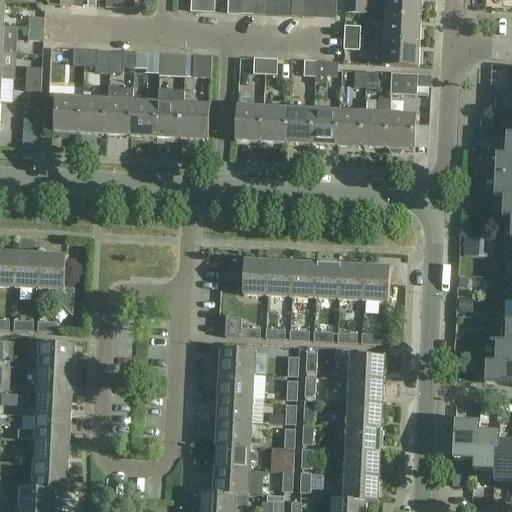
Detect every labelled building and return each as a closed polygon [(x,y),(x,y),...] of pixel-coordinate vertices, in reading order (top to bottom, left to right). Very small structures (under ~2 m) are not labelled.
[(72,0),(72,8),(84,8),(83,0),(72,0)] [(110,0),(110,10),(122,10),(122,0),(110,0)] [(134,0),(122,0),(122,10),(134,11),(134,0)] [(191,0),(191,14),(202,14),(203,0),(191,0)] [(203,0),(202,14),(214,15),(215,0),(203,0)] [(386,0),(385,17),(421,19),(422,0),(386,0)] [(242,1),(241,16),(253,17),(253,1),(242,1)] [(253,1),(253,17),(264,17),(265,2),(253,1)] [(292,3),(291,19),(303,19),(304,4),(292,3)] [(304,4),(303,19),(315,20),(316,4),(304,4)] [(420,44),(421,19),(385,17),(384,43),(420,44)] [(45,20),(38,20),(29,20),(29,31),(44,32),(45,20)] [(345,29),(345,40),(360,41),(361,30),(345,29)] [(43,44),(44,32),(29,31),(28,43),(43,44)] [(360,41),(345,40),(344,52),(360,52),(360,41)] [(419,70),(420,44),(384,43),(383,68),(419,70)] [(84,82),(85,68),(84,68),(85,52),(73,52),(72,67),(75,68),(74,82),(84,82)] [(96,68),(97,53),(85,52),(84,68),(85,68),(96,68)] [(122,70),(134,70),(135,55),(123,54),(122,70)] [(160,56),(147,55),(135,55),(134,70),(159,72),(160,56)] [(159,77),(185,78),(186,57),(160,56),(159,72),(159,77)] [(212,59),(186,57),(185,78),(211,80),(212,59)] [(266,62),(254,61),(253,76),(265,77),(266,62)] [(266,62),(265,77),(276,78),(277,62),(266,62)] [(303,79),(315,80),(315,64),(304,64),(303,79)] [(315,64),(315,80),(314,86),(327,87),(327,80),(337,80),(337,65),(315,64)] [(41,82),(42,71),(27,70),(26,82),(41,82)] [(354,90),(366,91),(367,75),(355,74),(354,90)] [(367,75),(366,91),(378,91),(378,76),(367,75)] [(391,102),(389,151),(390,151),(392,156),(401,157),(403,152),(415,153),(417,117),(397,116),(398,97),(418,98),(419,77),(392,76),(391,102)] [(41,82),(26,82),(25,93),(41,94),(41,82)] [(108,101),(106,138),(131,139),(133,102),(133,90),(109,89),(109,101),(108,101)] [(159,104),(157,140),(182,141),(184,105),(185,92),(172,91),(172,104),(159,104)] [(57,98),(57,99),(55,135),(81,136),(83,100),(57,98)] [(83,100),(81,136),(106,138),(108,101),(83,100)] [(365,114),(363,150),(389,152),(389,151),(391,102),(378,101),(377,115),(365,114)] [(133,102),(131,139),(157,140),(159,104),(133,102)] [(210,106),(184,105),(182,141),(208,143),(210,106)] [(238,107),(236,143),(236,144),(262,145),(264,109),(238,107)] [(264,109),(262,145),(287,146),(289,110),(264,109)] [(289,110),(287,146),(313,148),(315,111),(289,110)] [(338,149),(340,113),(315,111),(313,148),(338,149)] [(363,150),(365,114),(340,113),(338,149),(363,150)] [(39,134),(39,122),(24,121),(23,133),(39,134)] [(497,156),(496,177),(511,177),(511,157),(506,157),(506,156),(497,156)] [(511,198),(511,177),(496,177),(495,199),(504,199),(504,198),(511,198)] [(511,198),(504,198),(504,199),(503,220),(511,220),(511,198)] [(0,289),(16,291),(18,255),(0,254),(0,289)] [(42,256),(18,255),(16,291),(40,292),(42,256)] [(69,258),(42,256),(40,292),(50,292),(72,317),(72,318),(73,318),(75,291),(65,290),(67,259),(69,259),(69,258)] [(268,299),(270,264),(243,262),(243,264),(245,264),(243,298),(268,299)] [(270,264),(268,299),(292,300),(294,265),(270,264)] [(318,266),(294,265),(292,300),(316,301),(318,266)] [(318,266),(316,301),(340,303),(342,267),(318,266)] [(366,268),(342,267),(340,303),(364,304),(366,268)] [(366,268),(364,304),(389,305),(391,271),(392,271),(392,270),(366,268)] [(227,319),(227,320),(226,340),(242,341),(242,330),(243,320),(227,319)] [(0,332),(10,333),(10,322),(0,322),(0,332)] [(14,333),(34,334),(34,324),(15,323),(14,333)] [(38,334),(58,335),(58,325),(39,324),(38,334)] [(261,331),(242,330),(242,341),(261,341),(261,331)] [(266,342),(286,343),(286,332),(267,331),(266,342)] [(290,343),(310,344),(310,334),(291,333),(290,343)] [(314,344),(334,345),(335,335),(315,334),(314,344)] [(338,346),(358,347),(358,336),(339,335),(338,346)] [(382,348),(382,347),(382,338),(363,336),(362,347),(382,348)] [(511,344),(507,344),(507,343),(498,343),(497,364),(496,364),(511,365),(511,344)] [(40,346),(39,371),(74,373),(74,363),(80,364),(81,351),(75,351),(75,349),(75,348),(40,346)] [(220,376),(255,378),(256,353),(221,351),(221,352),(221,361),(214,361),(214,373),(220,374),(220,376)] [(308,355),(307,375),(317,375),(318,355),(308,355)] [(351,357),(349,382),(385,384),(387,359),(351,357)] [(299,379),(300,360),(290,360),(289,379),(299,379)] [(511,365),(496,364),(497,364),(487,363),(486,385),(511,386),(511,365)] [(39,371),(37,395),(73,397),(73,387),(79,388),(80,375),(74,375),(74,373),(39,371)] [(220,376),(219,400),(254,402),(255,378),(220,376)] [(307,380),(306,399),(316,399),(317,380),(307,380)] [(384,408),(385,384),(349,382),(348,406),(384,408)] [(298,403),(299,384),(289,383),(288,403),(298,403)] [(71,421),(73,397),(37,395),(37,408),(28,408),(28,410),(19,409),(20,395),(2,394),(1,417),(10,418),(10,417),(36,418),(36,419),(71,421)] [(218,424),(253,426),(254,402),(219,400),(218,424)] [(306,404),(305,423),(315,424),(316,404),(306,404)] [(490,406),(477,405),(477,415),(489,416),(490,406)] [(384,408),(348,406),(347,430),(383,432),(384,408)] [(296,427),(297,408),(287,407),(286,426),(296,427)] [(498,416),(498,425),(510,426),(510,416),(498,416)] [(35,443),(70,445),(71,421),(36,419),(36,429),(36,432),(19,431),(18,440),(35,441),(35,443)] [(477,433),(480,433),(481,424),(456,423),(454,463),(475,464),(477,433)] [(218,424),(216,448),(252,450),(253,426),(218,424)] [(305,428),(304,447),(313,448),(314,428),(305,428)] [(382,456),(383,432),(347,430),(346,454),(382,456)] [(295,451),(296,432),(286,431),(285,450),(295,451)] [(475,464),(474,473),(495,474),(496,474),(497,443),(500,444),(501,434),(480,433),(477,433),(475,464)] [(35,443),(34,467),(69,469),(70,445),(35,443)] [(511,444),(500,444),(497,443),(496,474),(495,474),(495,483),(511,484),(511,444)] [(216,448),(215,472),(250,474),(252,450),(216,448)] [(303,452),(302,471),(312,472),(313,452),(303,452)] [(381,480),(382,456),(346,454),(345,478),(381,480)] [(285,455),(284,474),(294,475),(295,456),(285,455)] [(34,467),(33,490),(33,491),(56,492),(56,493),(68,493),(68,492),(69,469),(34,467)] [(268,494),(269,469),(257,469),(256,494),(268,494)] [(237,497),(237,498),(249,499),(250,474),(215,472),(214,496),(237,497)] [(293,494),(294,475),(284,474),(283,493),(293,494)] [(302,476),(301,495),(311,496),(312,476),(302,476)] [(379,505),(381,480),(345,478),(343,502),(368,504),(368,505),(379,505)] [(54,511),(56,493),(56,492),(33,491),(33,490),(21,490),(19,511),(54,511)] [(236,511),(237,498),(237,497),(214,496),(202,495),(201,497),(202,497),(201,511),(236,511)] [(367,511),(368,505),(368,504),(343,502),(332,501),(331,511),(367,511)]
